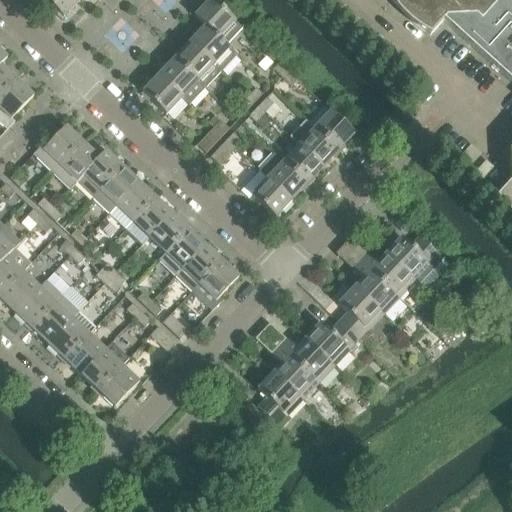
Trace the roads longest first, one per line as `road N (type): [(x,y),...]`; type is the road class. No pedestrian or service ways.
road 1 (residential): [(292,267),(0,0)]
road 2 (residential): [(110,458),(292,267)]
road 3 (unclassified): [(497,148),(336,0)]
road 4 (residential): [(292,267),(400,155)]
road 5 (residential): [(110,458),(0,353)]
